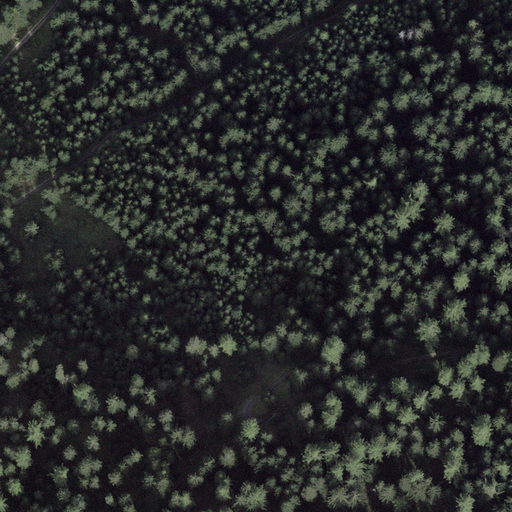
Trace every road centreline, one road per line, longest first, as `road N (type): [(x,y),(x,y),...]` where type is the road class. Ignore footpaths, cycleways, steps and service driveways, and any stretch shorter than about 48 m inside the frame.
road 1 (track): [(511,352),(324,387),(269,414),(260,408),(315,354),(409,287),(511,245)]
road 2 (track): [(353,0),(87,152),(0,214)]
